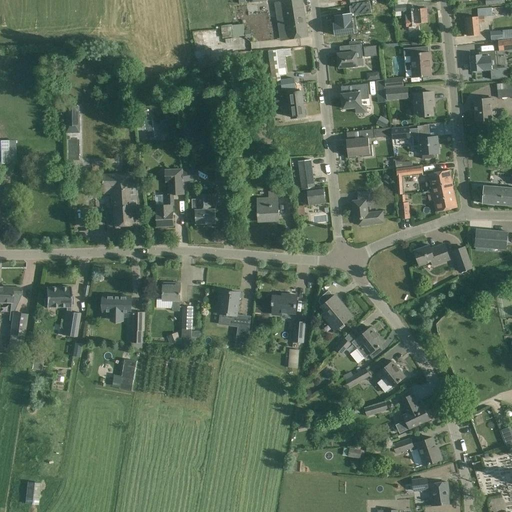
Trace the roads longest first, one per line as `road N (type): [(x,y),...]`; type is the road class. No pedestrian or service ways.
road 1 (unclassified): [(0,255),(150,250),(345,259)]
road 2 (residential): [(467,511),(453,431),(436,389),(345,259)]
road 3 (residential): [(345,259),(313,0)]
road 4 (residential): [(466,215),(444,0)]
road 5 (unclassified): [(345,259),(466,215)]
